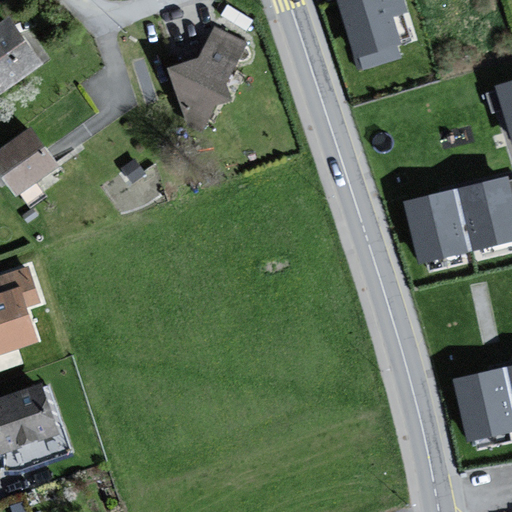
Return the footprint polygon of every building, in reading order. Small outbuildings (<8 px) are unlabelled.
[(406,0),(339,0),(357,55),(402,41),(393,15),(410,10),(406,0)] [(0,94),(44,61),(16,23),(0,34),(0,94)] [(237,101),(232,84),(248,47),(215,32),(204,57),(168,68),(189,125),(209,134),(221,107),(237,101)] [(511,81),(498,85),(511,130),(511,81)] [(34,130),(0,154),(0,168),(19,196),(60,167),(34,130)] [(511,183),(510,177),(457,189),(472,250),(511,240),(511,183)] [(457,189),(408,201),(423,262),(472,250),(457,189)] [(30,270),(0,279),(0,353),(39,340),(29,310),(42,306),(30,270)] [(511,365),(453,379),(467,441),(511,430),(511,365)] [(51,380),(0,398),(0,424),(15,467),(74,446),(51,380)]
